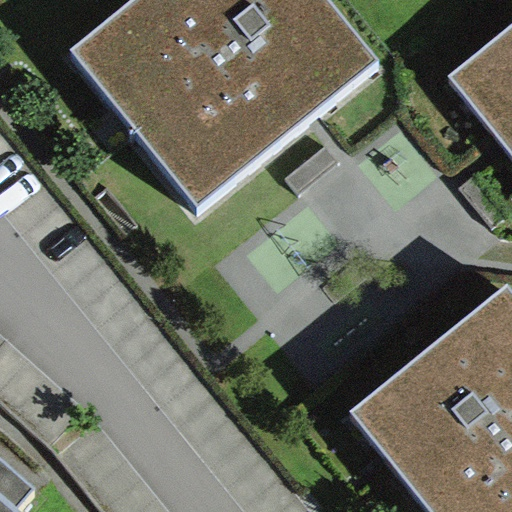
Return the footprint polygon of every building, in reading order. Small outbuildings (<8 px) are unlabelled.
[(377,77),(314,0),(157,0),(76,65),(200,219),(377,77)] [(511,44),(455,90),(511,161),(511,44)] [(326,151),(289,181),(300,196),(338,165),(326,151)] [(511,511),(511,311),(506,304),(353,428),(420,511),(511,511)] [(0,511),(34,511),(40,505),(0,470),(0,511)]
